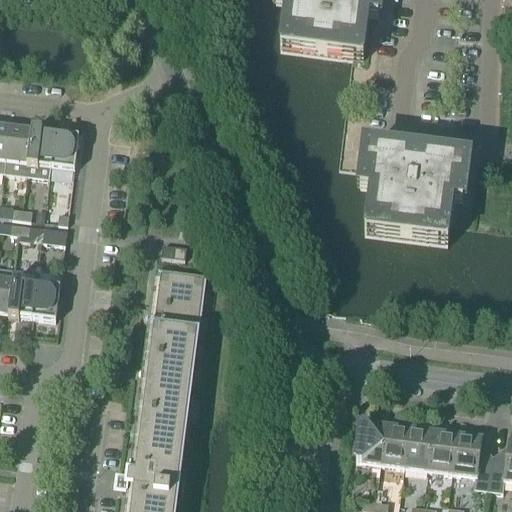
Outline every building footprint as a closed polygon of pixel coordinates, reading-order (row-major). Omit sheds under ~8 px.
[(286,0),(279,55),(300,57),(351,64),(362,65),(370,3),(380,5),(380,0),(286,0)] [(0,178),(4,179),(9,134),(0,132),(0,178)] [(4,179),(26,182),(32,134),(31,134),(31,136),(9,134),(4,179)] [(32,134),(26,182),(49,185),(50,174),(55,139),(42,138),(42,136),(32,134)] [(78,142),(55,139),(50,174),(74,177),(78,142)] [(365,154),(362,177),(372,178),(364,239),(447,250),(455,188),(464,189),(466,172),(467,167),(425,162),(424,167),(417,166),(418,161),(365,154)] [(11,225),(21,226),(22,216),(13,215),(11,225)] [(22,216),(21,226),(30,227),(32,218),(22,216)] [(59,221),(57,230),(67,232),(68,222),(59,221)] [(9,240),(19,241),(20,232),(11,231),(9,240)] [(43,235),(20,232),(19,241),(18,247),(29,248),(42,239),(43,235)] [(42,248),(64,251),(66,238),(44,235),(42,248)] [(160,263),(184,266),(186,255),(162,252),(160,263)] [(18,322),(31,324),(35,290),(36,282),(33,281),(34,280),(17,278),(17,279),(14,279),(13,285),(8,323),(18,324),(18,322)] [(136,474),(130,474),(126,503),(132,504),(130,511),(174,511),(175,509),(181,510),(185,480),(179,480),(203,287),(160,282),(136,474)] [(7,323),(8,323),(13,285),(12,285),(12,287),(0,285),(0,320),(7,321),(7,323)] [(35,290),(31,324),(55,327),(59,292),(35,290)] [(355,469),(380,472),(386,427),(376,426),(375,431),(360,429),(355,469)] [(380,472),(404,475),(409,435),(395,433),(396,428),(386,427),(380,472)] [(404,475),(428,478),(434,433),(424,432),(423,437),(409,435),(404,475)] [(428,478),(452,481),(457,441),(443,439),(443,434),(434,433),(428,478)] [(474,496),(488,497),(492,466),(479,464),(482,444),(457,441),(452,481),(475,484),(474,496)] [(504,487),(511,488),(511,447),(507,447),(505,467),(492,466),(488,497),(502,499),(504,487)]
